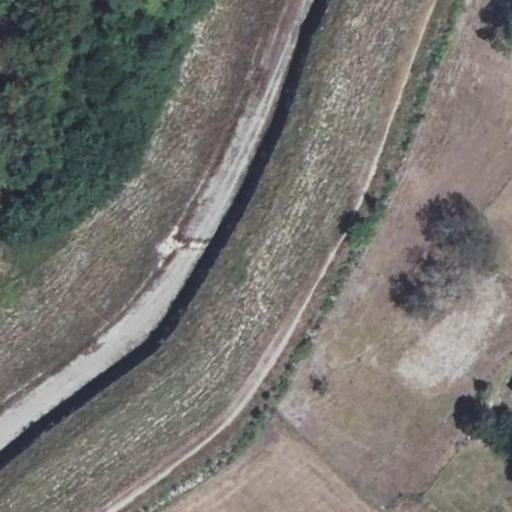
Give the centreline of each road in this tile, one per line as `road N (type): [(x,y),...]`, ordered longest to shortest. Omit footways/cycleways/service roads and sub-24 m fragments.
road 1 (track): [(112,511),(229,421),(287,337),(367,184),(434,0)]
road 2 (track): [(299,0),(224,184),(157,300),(0,429)]
